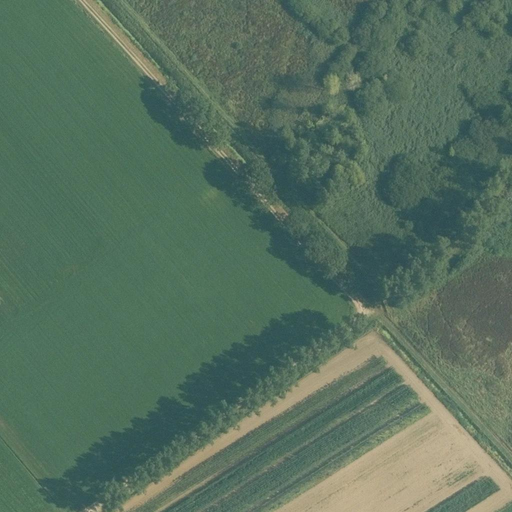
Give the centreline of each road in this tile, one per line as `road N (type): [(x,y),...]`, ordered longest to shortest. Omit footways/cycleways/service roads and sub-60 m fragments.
road 1 (track): [(368,315),(78,0)]
road 2 (track): [(88,511),(368,315)]
road 3 (track): [(368,315),(456,253),(511,180)]
